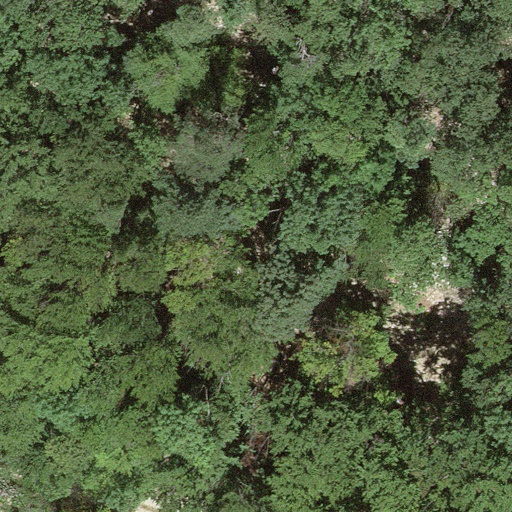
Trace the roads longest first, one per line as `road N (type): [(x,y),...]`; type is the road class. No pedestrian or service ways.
road 1 (track): [(0,464),(136,511)]
road 2 (track): [(43,0),(138,76)]
